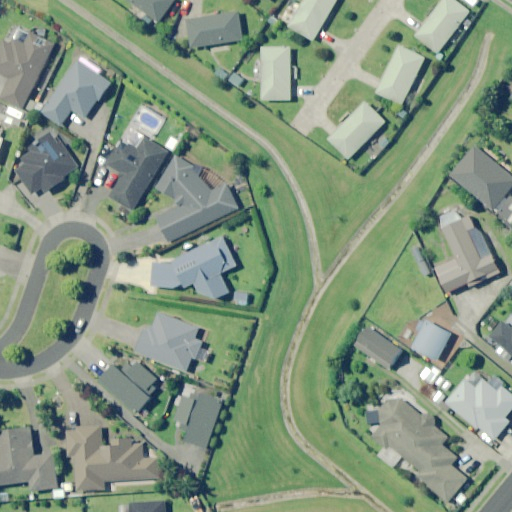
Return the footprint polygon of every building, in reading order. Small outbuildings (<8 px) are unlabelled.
[(178,0),(177,0),(129,0),(161,23),(178,0)] [(340,0),(306,0),(291,27),(316,42),(340,0)] [(471,13),(454,0),(444,0),(418,36),(440,53),(471,13)] [(245,40),(240,12),(190,20),(195,48),(245,40)] [(56,44),(14,24),(1,50),(0,49),(0,74),(11,80),(2,99),(25,110),(56,44)] [(427,59),(402,46),(378,93),(403,105),(427,59)] [(293,48),(265,48),(265,64),(256,64),(256,80),(265,80),(264,102),(293,102),(293,48)] [(114,83),(80,60),(44,113),(64,126),(72,115),(86,124),(114,83)] [(246,79),(235,72),(229,80),(240,87),(246,79)] [(338,126),(340,129),(330,139),(351,160),(387,122),(366,102),(352,117),(349,115),(338,126)] [(74,160),(61,142),(59,143),(51,132),(21,154),(28,164),(18,172),(35,196),(44,189),(48,194),(67,180),(65,178),(79,168),(74,160)] [(171,154),(146,138),(138,150),(124,141),(109,165),(126,175),(112,198),(135,212),(171,154)] [(510,193),(511,190),(511,174),(476,146),(452,176),(496,211),(510,193)] [(196,168),(198,164),(176,152),(156,188),(177,201),(178,200),(183,206),(159,218),(171,243),(240,209),(228,184),(213,190),(196,168)] [(496,215),(511,228),(511,196),(496,215)] [(477,229),(472,216),(445,229),(457,255),(451,257),(436,264),(450,293),(470,284),(472,287),(503,273),(495,255),(490,257),(477,229)] [(239,266),(226,238),(175,263),(156,263),(156,287),(175,289),(185,284),(187,288),(197,284),(200,292),(219,299),(230,293),(223,273),(239,266)] [(421,244),(412,248),(426,277),(434,273),(421,244)] [(251,293),(237,291),(235,300),(249,303),(251,293)] [(147,328),(138,352),(189,372),(195,358),(199,359),(205,342),(197,339),(201,328),(171,317),(159,312),(152,330),(147,328)] [(455,334),(429,320),(415,348),(440,361),(455,334)] [(511,328),(505,323),(493,338),(511,354),(511,328)] [(405,352),(368,325),(355,344),(392,370),(405,352)] [(134,369),(123,359),(103,381),(139,415),(154,398),(151,395),(162,383),(140,363),(134,369)] [(439,375),(427,368),(422,376),(433,384),(439,375)] [(491,385),(485,380),(477,389),(467,380),(448,403),(479,429),(481,427),(497,440),(511,423),(506,418),(511,411),(511,391),(496,378),(491,385)] [(210,449),(226,403),(215,399),(217,392),(197,385),(193,399),(185,396),(177,420),(185,423),(183,430),(193,433),(190,442),(210,449)] [(449,439),(397,393),(380,413),(388,421),(375,437),(388,449),(381,456),(394,468),(404,457),(418,468),(415,471),(450,502),(470,479),(453,464),(458,458),(443,445),(449,439)] [(0,429),(0,485),(32,481),(33,491),(60,488),(56,452),(37,455),(34,425),(0,429)] [(144,439),(111,441),(110,428),(62,431),(64,457),(77,457),(79,492),(107,490),(107,482),(164,479),(163,458),(146,459),(145,448),(144,439)] [(166,511),(166,502),(132,505),(121,506),(121,511),(166,511)]
